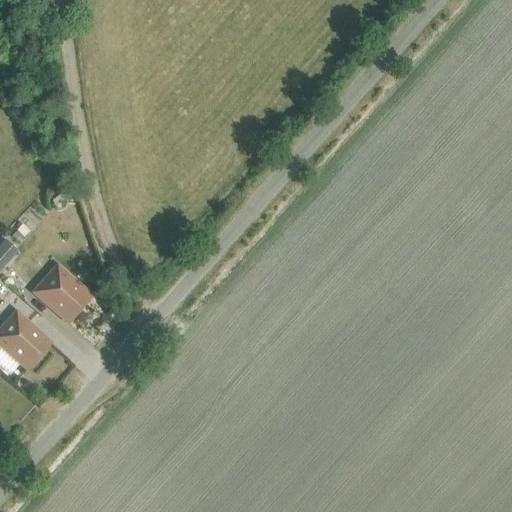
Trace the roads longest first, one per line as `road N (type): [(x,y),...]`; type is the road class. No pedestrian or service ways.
road 1 (unclassified): [(0,494),(444,0)]
road 2 (track): [(148,326),(97,220),(77,132),(63,0)]
